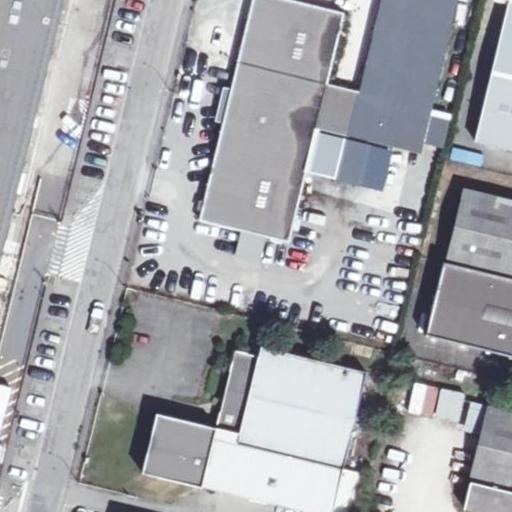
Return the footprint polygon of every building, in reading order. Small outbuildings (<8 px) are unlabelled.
[(0,0),(0,255),(7,257),(68,0),(0,0)] [(266,0),(255,0),(226,110),(314,133),(421,158),(459,0),(383,0),(358,99),(325,91),(342,19),(266,0)] [(511,15),(479,145),(511,153),(511,15)] [(287,252),(314,133),(226,110),(199,230),(287,252)] [(450,148),(448,157),(477,162),(479,153),(450,148)] [(448,271),(511,283),(511,205),(468,196),(466,199),(457,196),(459,187),(452,185),(446,214),(461,218),(448,271)] [(511,283),(448,271),(430,341),(511,361),(511,283)] [(260,363),(235,358),(216,432),(157,417),(143,478),(276,511),(334,511),(369,378),(262,353),(260,363)] [(511,511),(511,413),(492,408),(469,509),(481,511),(511,511)] [(388,500),(393,469),(379,467),(374,498),(388,500)]
